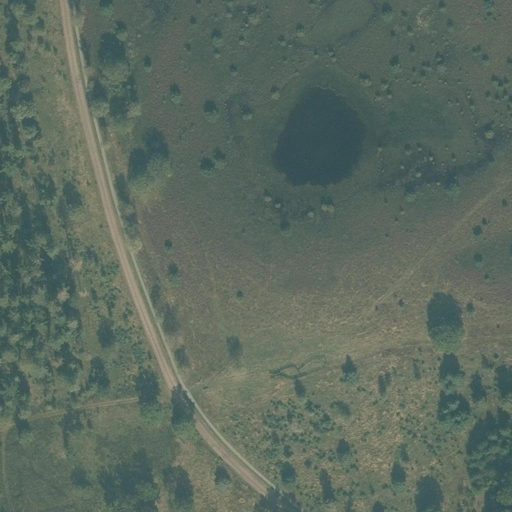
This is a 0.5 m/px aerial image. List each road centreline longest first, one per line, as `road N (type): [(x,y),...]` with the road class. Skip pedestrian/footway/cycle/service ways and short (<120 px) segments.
road 1 (track): [(68,0),(91,158),(154,350),(189,420),(288,511)]
road 2 (track): [(0,428),(178,385)]
